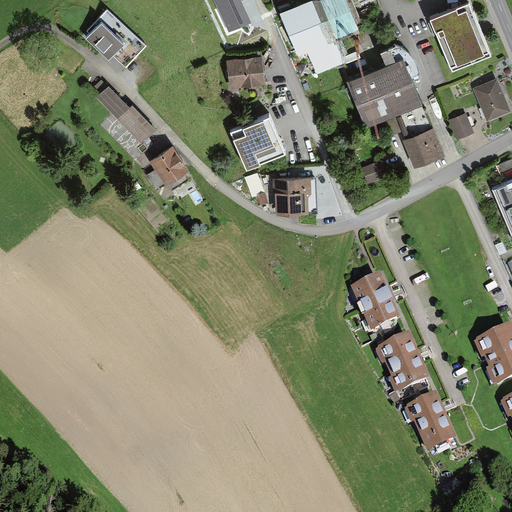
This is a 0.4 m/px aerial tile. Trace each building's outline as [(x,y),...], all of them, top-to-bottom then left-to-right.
[(240,0),(213,0),(229,33),(251,22),(240,0)] [(316,0),(310,0),(279,13),(299,59),(335,43),(316,0)] [(488,53),(467,1),(432,16),(436,26),(453,67),(488,53)] [(107,14),(86,36),(120,69),(142,46),(107,14)] [(262,53),(227,58),(231,87),(266,82),(262,53)] [(403,55),(347,78),(366,125),(423,102),(403,55)] [(497,80),(475,88),(488,119),(509,111),(497,80)] [(107,90),(98,98),(141,146),(154,134),(131,108),(126,112),(107,90)] [(464,113),(449,120),(457,138),(472,131),(464,113)] [(284,148),(268,114),(231,130),(246,164),(284,148)] [(433,125),(403,137),(414,165),(445,153),(433,125)] [(172,144),(149,158),(166,183),(188,169),(172,144)] [(511,156),(498,162),(502,170),(511,165),(511,156)] [(381,161),(356,170),(361,186),(387,178),(381,161)] [(258,172),(246,176),(250,186),(261,182),(258,172)] [(511,179),(489,189),(511,244),(511,243),(511,179)] [(310,180),(276,182),(277,213),(311,211),(310,180)] [(380,275),(351,288),(371,333),(400,320),(380,275)] [(511,331),(510,326),(474,342),(494,389),(511,380),(511,331)] [(410,334),(375,349),(396,396),(430,380),(410,334)] [(436,394),(405,408),(413,425),(414,424),(427,454),(457,440),(436,394)]
